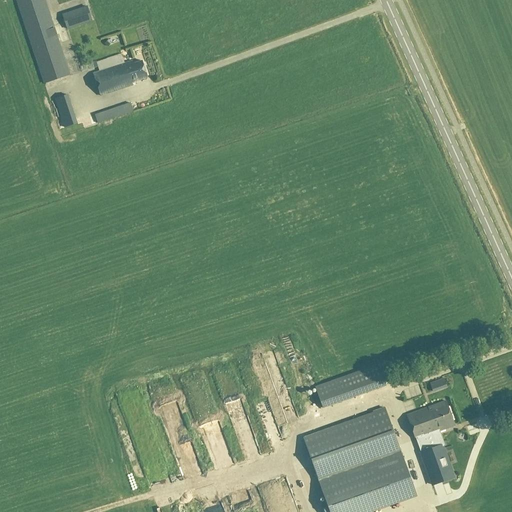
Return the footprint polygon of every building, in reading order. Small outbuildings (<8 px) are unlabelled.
[(70,75),(44,0),(16,0),(44,83),(70,75)] [(87,7),(62,15),(67,29),(91,21),(87,7)] [(100,71),(93,73),(100,95),(132,85),(131,82),(147,77),(142,60),(134,63),(133,61),(124,64),(121,54),(97,62),(100,71)] [(97,124),(132,112),(140,110),(137,101),(94,115),(97,124)] [(77,124),(74,115),(60,120),(63,128),(77,124)] [(367,369),(375,389),(385,385),(378,365),(367,369)] [(445,402),(407,415),(416,440),(454,427),(445,402)] [(374,511),(416,497),(401,455),(384,409),(303,438),(319,484),(328,511),(374,511)] [(242,424),(247,436),(255,433),(250,421),(242,424)] [(454,478),(451,471),(442,446),(437,448),(432,434),(417,440),(421,453),(432,485),(444,481),(454,478)] [(236,506),(237,511),(247,511),(245,503),(236,506)]
